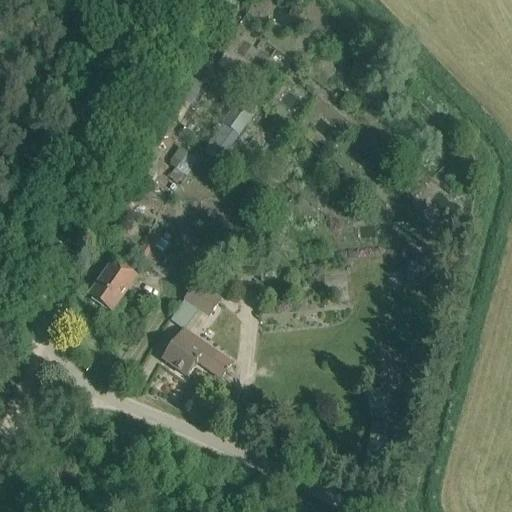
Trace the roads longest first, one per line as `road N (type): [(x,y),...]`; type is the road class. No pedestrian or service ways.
road 1 (unclassified): [(104,394),(46,349),(103,108),(145,0)]
road 2 (unclassified): [(344,511),(104,394)]
road 3 (track): [(46,349),(18,441),(0,466)]
